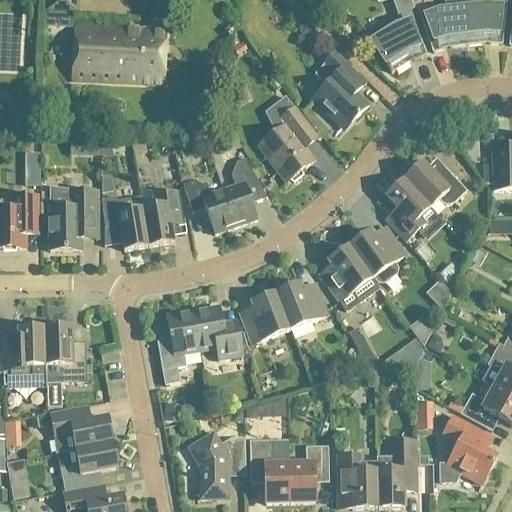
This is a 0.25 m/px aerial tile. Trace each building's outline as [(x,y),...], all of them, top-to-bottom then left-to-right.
[(47,0),(46,13),(76,14),(76,0),(47,0)] [(467,47),(461,3),(461,0),(443,0),(444,5),(445,13),(439,14),(434,16),(431,8),(418,12),(433,55),(448,49),(467,47)] [(461,3),(467,47),(486,45),(502,47),(506,2),(493,1),(492,9),(486,8),(480,9),(479,1),(461,3)] [(386,25),(367,37),(391,75),(411,62),(426,57),(411,15),(398,19),(401,27),(395,29),(390,32),(386,25)] [(309,27),(297,40),(315,50),(323,41),(309,27)] [(74,28),(72,81),(164,86),(166,33),(74,28)] [(242,44),(233,50),(238,57),(246,51),(242,44)] [(344,132),(368,108),(356,96),(365,85),(333,55),(323,65),(324,66),(314,76),(326,87),(313,101),(344,132)] [(265,115),(276,135),(259,148),(287,184),(289,182),(294,186),(303,178),(301,173),(314,164),(304,151),(317,141),(285,99),(265,115)] [(229,132),(228,149),(242,149),(232,132),(229,132)] [(70,159),(100,159),(99,142),(70,143),(70,159)] [(101,142),(101,158),(112,158),(110,142),(101,142)] [(511,147),(492,148),(492,164),(493,194),(511,193),(511,147)] [(453,153),(442,159),(451,176),(463,170),(453,153)] [(235,188),(223,192),(236,230),(257,223),(244,185),(256,181),(250,170),(246,163),(236,167),(231,176),(235,188)] [(422,165),(404,182),(430,210),(431,210),(439,202),(441,205),(445,207),(449,207),(453,205),(466,193),(450,176),(441,185),(422,165)] [(189,173),(179,175),(181,184),(190,182),(189,173)] [(110,180),(101,180),(101,196),(113,194),(110,180)] [(236,230),(223,192),(210,197),(206,185),(198,188),(196,182),(183,187),(190,209),(203,205),(214,237),(236,230)] [(430,210),(404,182),(386,199),(397,211),(395,213),(395,217),(397,219),(389,226),(406,244),(417,233),(427,245),(446,227),(431,210),(430,210)] [(154,209),(142,211),(148,249),(173,245),(169,219),(183,217),(179,193),(157,197),(154,206),(154,209)] [(97,242),(97,220),(97,194),(69,194),(49,194),(49,210),(49,254),(80,254),(80,242),(97,242)] [(24,226),(37,225),(37,197),(12,198),(12,211),(0,210),(0,250),(25,251),(24,226)] [(140,200),(123,203),(116,204),(115,200),(101,202),(106,230),(119,227),(124,253),(148,249),(142,211),(140,200)] [(398,271),(394,265),(405,258),(385,230),(373,238),(370,234),(349,249),(372,281),(374,280),(378,285),(384,285),(397,277),(398,271)] [(314,245),(305,249),(313,264),(321,260),(314,245)] [(347,315),(380,292),(372,281),(349,249),(328,264),(331,268),(320,277),(347,315)] [(445,260),(429,274),(440,287),(456,274),(445,260)] [(275,296),(290,333),(327,318),(315,287),(302,292),(299,286),(275,296)] [(290,333),(275,296),(251,305),(253,311),(240,316),(252,347),(290,333)] [(192,314),(200,354),(216,351),(218,362),(242,358),(237,331),(223,333),(219,309),(192,314)] [(200,354),(192,314),(166,318),(173,357),(160,360),(165,388),(180,385),(177,370),(186,369),(183,357),(200,354)] [(477,324),(473,333),(496,342),(500,333),(477,324)] [(7,341),(8,347),(2,347),(3,387),(30,387),(30,384),(46,383),(44,330),(18,331),(18,340),(7,341)] [(44,330),(46,383),(61,383),(61,386),(86,385),(85,345),(71,345),(71,330),(44,330)] [(349,335),(371,376),(385,369),(383,366),(372,356),(358,330),(349,335)] [(498,346),(498,347),(511,354),(511,331),(503,348),(498,346)] [(511,354),(498,347),(487,367),(502,375),(494,390),(511,399),(511,354)] [(511,399),(494,390),(486,404),(471,396),(460,417),(492,434),(499,421),(511,427),(511,399)] [(165,405),(163,423),(182,425),(184,407),(165,405)] [(416,417),(416,432),(432,432),(432,419),(433,419),(433,406),(419,406),(419,417),(416,417)] [(57,456),(113,445),(108,420),(90,423),(88,410),(50,417),(54,441),(57,456)] [(233,413),(232,424),(243,424),(243,413),(233,413)] [(48,428),(46,417),(31,420),(33,431),(48,428)] [(458,445),(447,466),(439,466),(439,487),(455,487),(461,476),(464,478),(481,487),(496,460),(484,453),(491,440),(452,419),(443,437),(458,445)] [(344,431),(335,431),(336,443),(345,443),(344,431)] [(228,471),(245,471),(245,440),(231,440),(220,447),(213,436),(188,451),(199,467),(199,502),(218,502),(218,497),(228,497),(228,471)] [(290,506),(289,467),(288,443),(249,444),(250,487),(265,487),(265,507),(290,506)] [(377,473),(378,511),(404,511),(404,495),(417,495),(416,444),(392,445),(393,473),(377,473)] [(113,445),(57,456),(60,470),(64,495),(102,487),(100,474),(117,471),(113,445)] [(306,466),(289,467),(290,506),(315,506),(314,485),(329,485),(328,449),(305,450),(306,466)] [(377,464),(360,465),(360,457),(337,458),(338,496),(351,496),(352,511),(378,511),(377,473),(377,464)] [(428,484),(428,459),(418,459),(418,484),(428,484)] [(29,487),(13,490),(15,501),(31,498),(29,487)] [(64,495),(62,495),(65,511),(124,511),(122,498),(105,501),(102,487),(64,495)]
